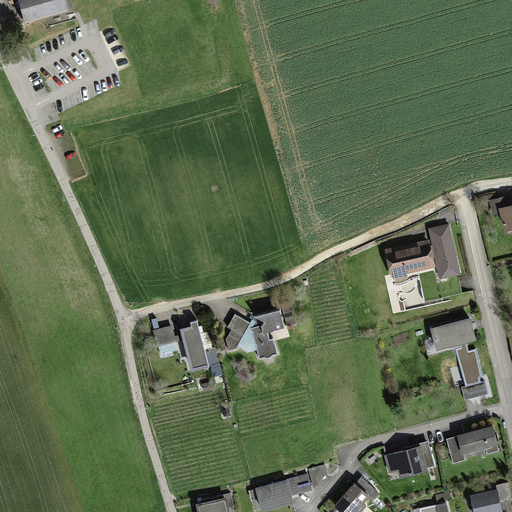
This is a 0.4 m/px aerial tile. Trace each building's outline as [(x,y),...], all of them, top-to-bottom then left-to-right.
[(17,0),(27,30),(74,15),(69,0),(17,0)] [(463,273),(451,223),(430,228),(432,238),(388,249),(396,282),(411,279),(410,274),(438,267),(441,279),(463,273)] [(292,336),(286,310),(260,316),(255,313),(251,322),(236,314),(230,326),(234,328),(229,338),(232,351),(242,349),(247,353),(261,350),(263,358),(269,357),(273,358),(276,355),(281,354),(278,340),(292,336)] [(208,348),(201,319),(193,321),(194,325),(184,327),(195,371),(221,364),(217,346),(208,348)] [(470,319),(431,329),(437,350),(475,340),(470,319)] [(172,324),(154,330),(159,345),(177,340),(172,324)] [(466,344),(460,346),(461,349),(457,350),(466,387),(462,388),(465,399),(487,393),(484,382),(480,383),(478,377),(481,377),(474,350),(468,352),(466,344)] [(505,449),(498,424),(448,438),(455,463),(505,449)] [(431,441),(385,453),(390,472),(402,469),(405,477),(432,470),(431,467),(437,465),(431,441)] [(311,473),(259,487),(266,511),(300,503),(297,495),(316,490),(311,473)] [(361,511),(378,491),(362,478),(338,506),(345,511),(361,511)] [(506,511),(502,489),(475,494),(478,511),(506,511)] [(217,500),(200,504),(202,511),(233,511),(232,507),(237,506),(233,492),(216,496),(217,500)] [(448,511),(447,503),(420,508),(420,511),(448,511)]
